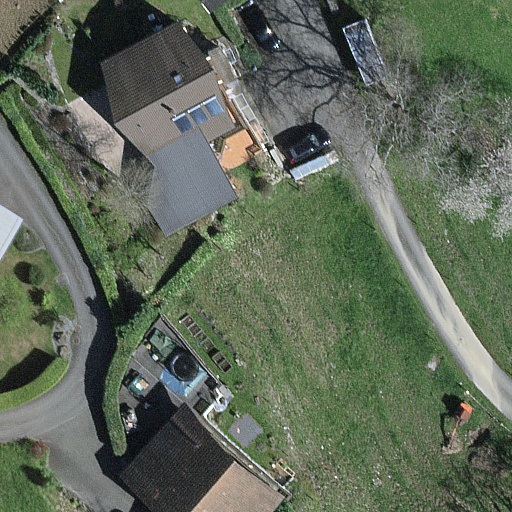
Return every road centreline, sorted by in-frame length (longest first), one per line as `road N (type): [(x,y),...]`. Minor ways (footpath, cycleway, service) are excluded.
road 1 (residential): [(290,0),(424,281),(511,398)]
road 2 (residential): [(0,426),(60,407),(92,351),(76,272),(0,159)]
